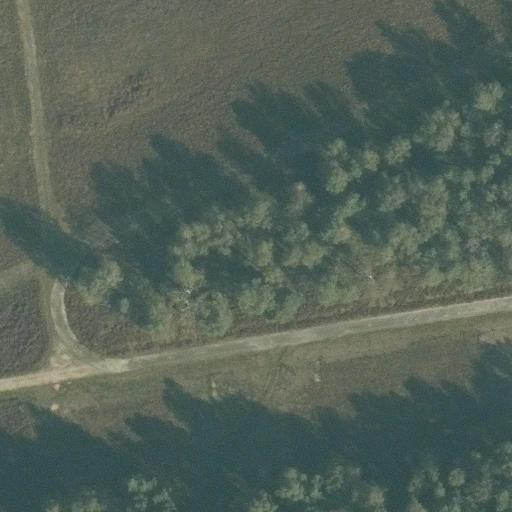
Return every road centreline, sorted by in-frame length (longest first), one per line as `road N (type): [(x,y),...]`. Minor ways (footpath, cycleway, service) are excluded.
road 1 (track): [(511,45),(76,251),(58,282),(63,343)]
road 2 (track): [(511,299),(69,373)]
road 3 (track): [(57,315),(16,0)]
road 4 (track): [(325,330),(202,483),(191,511)]
